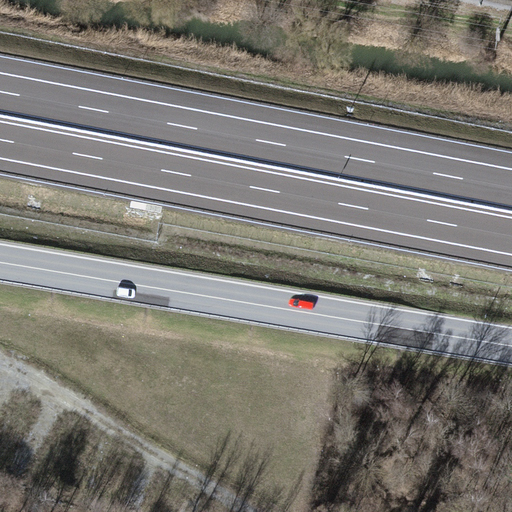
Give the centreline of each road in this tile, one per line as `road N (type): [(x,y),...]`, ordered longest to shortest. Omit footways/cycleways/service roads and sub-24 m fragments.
road 1 (motorway): [(0,139),(511,236)]
road 2 (motorway): [(511,188),(0,92)]
road 3 (primary): [(0,262),(511,346)]
road 4 (track): [(511,37),(311,0)]
